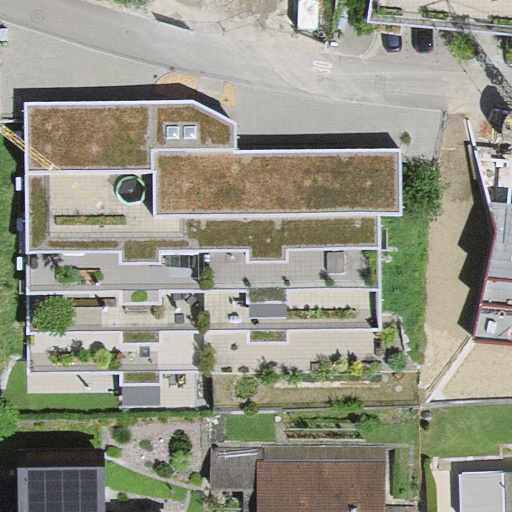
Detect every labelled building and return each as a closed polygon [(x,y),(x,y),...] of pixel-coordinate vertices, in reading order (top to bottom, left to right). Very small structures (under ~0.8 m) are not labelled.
[(511,0),(408,0),(409,21),(511,28),(511,0)] [(195,106),(27,109),(30,377),(380,380),(380,335),(383,335),(380,226),(403,225),(402,156),(237,157),(235,130),(195,106)] [(511,205),(493,204),(497,225),(474,340),(511,343),(511,205)] [(265,461),(265,447),(212,447),(212,489),(259,489),(259,461),(265,461)] [(265,461),(259,461),(259,489),(259,511),(416,511),(417,505),(385,505),(386,447),(265,447),(265,461)] [(107,511),(107,467),(17,470),(18,511),(107,511)] [(508,511),(507,473),(460,474),(460,511),(508,511)]
